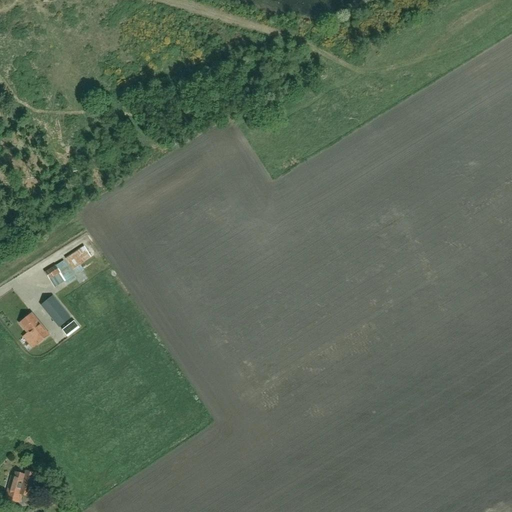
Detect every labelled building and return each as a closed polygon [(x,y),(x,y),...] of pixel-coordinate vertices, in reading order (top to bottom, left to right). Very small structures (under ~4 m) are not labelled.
[(66,285),(76,279),(63,261),(44,273),(43,272),(40,274),(44,281),(47,278),(48,281),(49,280),(54,288),(64,282),(66,285)] [(80,265),(72,271),(76,276),(84,270),(80,265)] [(89,276),(98,270),(96,267),(87,273),(89,276)] [(70,318),(52,296),(41,306),(59,327),(70,318)] [(31,315),(20,324),(32,339),(33,338),(38,345),(47,337),(42,331),(43,330),(31,315)] [(73,322),(61,331),(66,338),(78,329),(73,322)] [(28,497),(35,474),(25,472),(24,475),(15,473),(13,477),(11,477),(7,491),(5,499),(18,503),(21,495),(28,497)]
